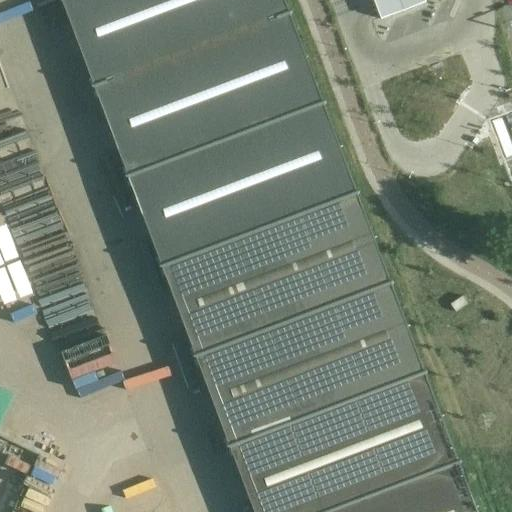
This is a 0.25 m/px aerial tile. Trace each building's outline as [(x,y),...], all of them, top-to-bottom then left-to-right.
[(127,179),(325,103),(324,102),(322,102),(290,17),(292,15),(292,14),(292,13),(291,13),(291,12),(289,12),(284,0),(61,0),(94,85),(93,87),(92,88),(93,89),(94,90),(96,90),(128,175),(126,177),(126,178),(127,179)] [(373,0),(377,9),(382,21),(426,4),(425,0),(373,0)] [(325,103),(127,179),(130,180),(162,265),(160,267),(160,268),(160,269),(359,193),(358,192),(356,192),(324,107),(325,105),(326,104),(326,103),(325,103)] [(359,193),(160,269),(161,269),(163,270),(195,355),(194,357),(194,358),(194,359),(195,359),(197,360),(230,448),(254,511),(477,511),(425,375),(392,286),(393,285),(393,284),(393,283),(392,282),(390,282),(358,197),(359,195),(360,194),(360,193),(359,193)] [(463,297),(450,306),(456,314),(468,305),(463,297)]
